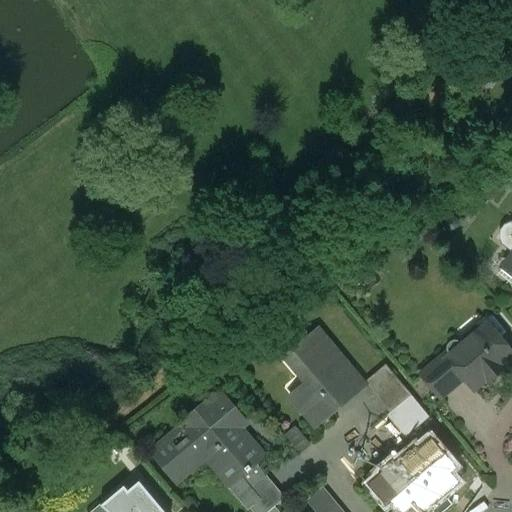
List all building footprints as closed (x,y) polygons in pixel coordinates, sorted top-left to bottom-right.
[(511,224),(510,224),(504,227),(500,232),(500,238),(502,244),(511,251),(511,224)] [(511,255),(503,267),(511,273),(511,255)] [(511,356),(484,324),(460,344),(457,342),(454,341),(451,342),(448,343),(446,346),(445,349),(446,352),(447,355),(444,357),(463,379),(472,389),(484,379),(486,382),(502,369),(500,366),(511,356)] [(362,386),(317,331),(287,356),(307,380),(301,385),(307,392),(295,403),(314,426),(362,386)] [(444,357),(421,376),(439,398),(463,379),(444,357)] [(384,365),(363,383),(388,413),(410,395),(384,365)] [(211,399),(179,426),(189,437),(176,448),(168,439),(152,453),(175,481),(205,456),(228,484),(238,476),(239,477),(255,464),(262,458),(233,424),(239,419),(220,396),(213,401),(211,399)] [(417,450),(414,447),(408,452),(401,444),(394,450),(401,458),(394,463),(392,460),(379,471),(381,474),(368,486),(384,505),(390,500),(400,511),(412,501),(421,511),(457,482),(447,471),(453,466),(430,438),(417,450)] [(157,498),(125,460),(101,480),(114,495),(100,507),(103,511),(165,511),(164,511),(155,499),(157,498)] [(255,464),(239,477),(238,476),(228,484),(251,511),(267,511),(284,498),(255,464)] [(184,511),(175,502),(164,511),(165,511),(184,511)]
